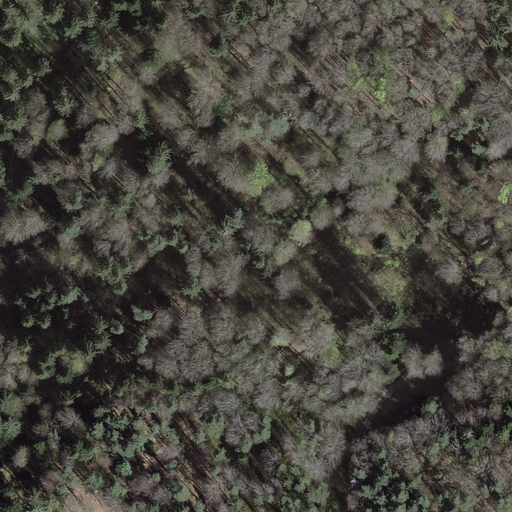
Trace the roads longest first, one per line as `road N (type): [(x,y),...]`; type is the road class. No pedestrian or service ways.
road 1 (track): [(365,0),(252,61),(223,130),(173,168),(166,183),(188,421),(239,380),(355,322),(511,350)]
road 2 (track): [(351,511),(356,446),(373,412),(400,386),(484,349),(511,310)]
road 3 (track): [(0,218),(27,106),(98,0)]
road 4 (track): [(86,15),(149,82),(152,126),(164,136),(208,137)]
